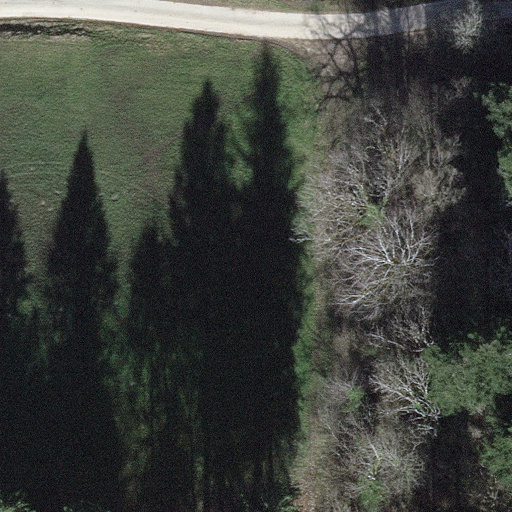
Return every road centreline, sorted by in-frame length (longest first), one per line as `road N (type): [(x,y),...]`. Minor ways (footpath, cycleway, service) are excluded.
road 1 (unclassified): [(0,5),(238,13),(511,6)]
road 2 (track): [(323,13),(341,238),(330,511)]
